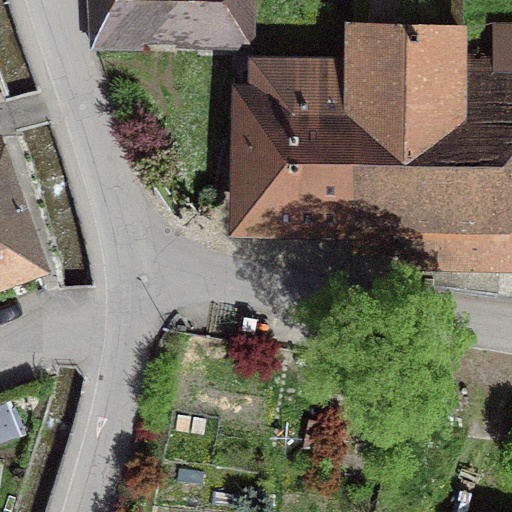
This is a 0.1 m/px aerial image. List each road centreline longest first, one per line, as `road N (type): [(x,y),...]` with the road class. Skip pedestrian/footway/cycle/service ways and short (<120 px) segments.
road 1 (residential): [(511,337),(127,283)]
road 2 (unclassified): [(127,283),(49,0)]
road 3 (unclassified): [(81,511),(130,319)]
road 4 (residential): [(0,359),(130,319)]
